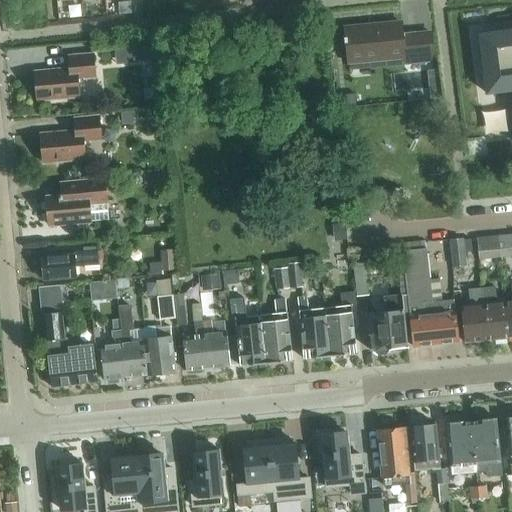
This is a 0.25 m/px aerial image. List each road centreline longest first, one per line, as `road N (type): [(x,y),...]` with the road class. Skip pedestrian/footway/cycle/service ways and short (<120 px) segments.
road 1 (residential): [(23,425),(511,374)]
road 2 (residential): [(23,425),(0,171)]
road 3 (residential): [(366,237),(511,221)]
